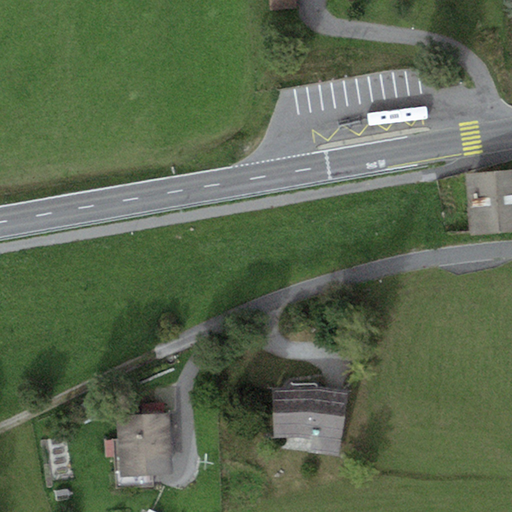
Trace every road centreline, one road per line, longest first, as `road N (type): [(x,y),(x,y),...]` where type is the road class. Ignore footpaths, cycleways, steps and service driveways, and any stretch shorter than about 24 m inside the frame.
road 1 (primary): [(0,220),(511,132)]
road 2 (residential): [(31,416),(308,287),(511,250)]
